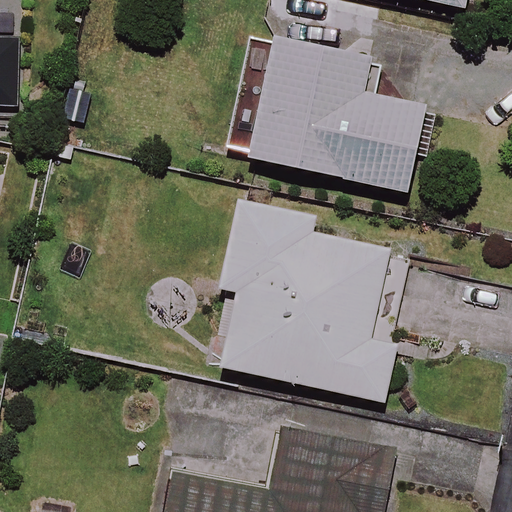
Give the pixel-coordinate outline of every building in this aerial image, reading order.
[(413,0),(463,11),(465,0),(413,0)] [(368,60),(269,38),(252,115),(235,111),(225,155),(407,196),(426,111),(360,96),(368,60)] [(0,105),(12,106),(15,43),(0,42),(0,105)] [(315,220),(241,203),(222,291),(239,295),(223,369),(382,405),(394,351),(367,345),(388,252),(312,236),(315,220)] [(380,511),(391,452),(283,433),(272,495),(172,478),(166,511),(380,511)] [(70,511),(71,511),(41,501),(36,511),(70,511)]
